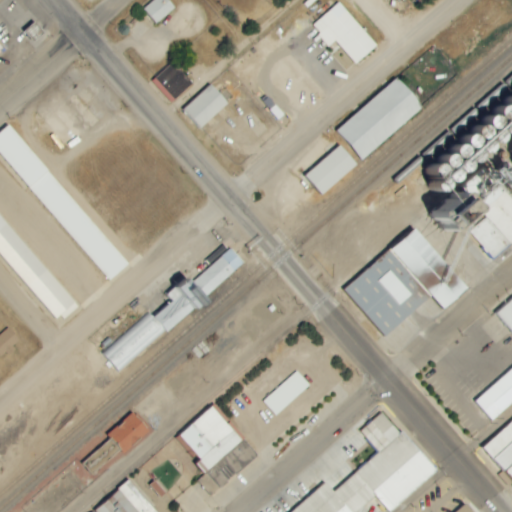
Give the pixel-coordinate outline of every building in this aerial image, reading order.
[(154,24),(173,8),(166,0),(152,0),(141,10),(154,24)] [(326,47),(334,41),(353,64),(375,46),(345,10),(336,17),(330,9),(309,27),(326,47)] [(272,50),(260,38),(229,66),(241,79),(272,50)] [(151,82),(171,103),(192,83),(173,62),(151,82)] [(423,110),(399,79),(335,128),(359,160),(423,110)] [(183,109),(200,128),(228,104),(210,84),(183,109)] [(127,265),(9,125),(0,132),(0,154),(108,282),(127,265)] [(320,196),(355,165),(338,146),(303,177),(320,196)] [(0,256),(57,323),(76,306),(0,217),(0,256)] [(343,290),(384,337),(429,299),(440,312),(467,290),(415,229),(343,290)] [(245,267),(231,249),(187,285),(183,281),(166,296),(171,302),(152,318),(149,314),(100,353),(116,372),(245,267)] [(510,331),(511,329),(511,296),(494,311),(510,331)] [(0,354),(4,358),(20,341),(7,328),(0,334),(0,354)] [(511,402),(511,368),(473,403),(490,422),(511,402)] [(309,386),(295,372),(262,402),(276,417),(309,386)] [(177,437),(221,488),(256,457),(212,407),(177,437)] [(357,511),(375,497),(387,511),(389,511),(435,474),(383,411),(358,432),(377,455),(332,492),(325,484),(291,511),(357,511)] [(90,476),(105,466),(106,467),(151,437),(135,414),(105,434),(110,441),(80,461),(90,476)] [(511,421),(482,448),(511,481),(511,421)] [(154,511),(130,481),(94,510),(95,511),(154,511)]
